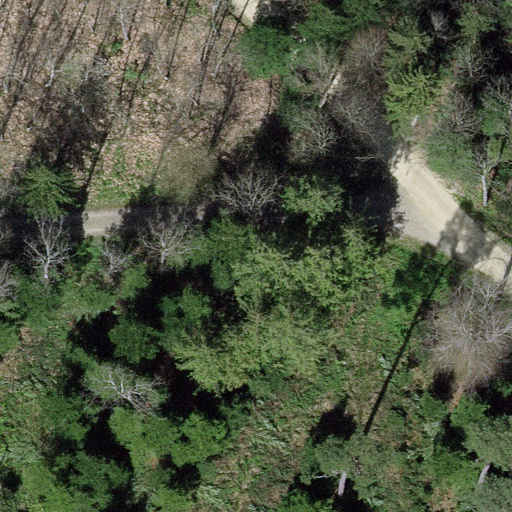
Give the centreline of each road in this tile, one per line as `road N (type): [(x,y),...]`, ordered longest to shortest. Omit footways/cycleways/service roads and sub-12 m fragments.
road 1 (track): [(0,228),(250,208),(443,215)]
road 2 (track): [(443,215),(377,136),(237,0)]
